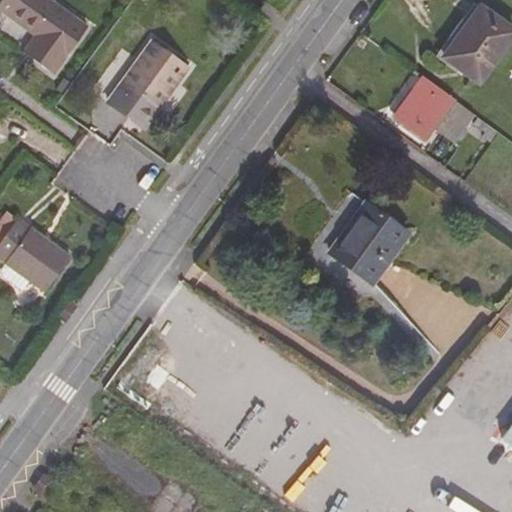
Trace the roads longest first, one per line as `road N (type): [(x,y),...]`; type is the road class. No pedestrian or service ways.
road 1 (residential): [(0,478),(342,0)]
road 2 (unknown): [(150,266),(420,480)]
